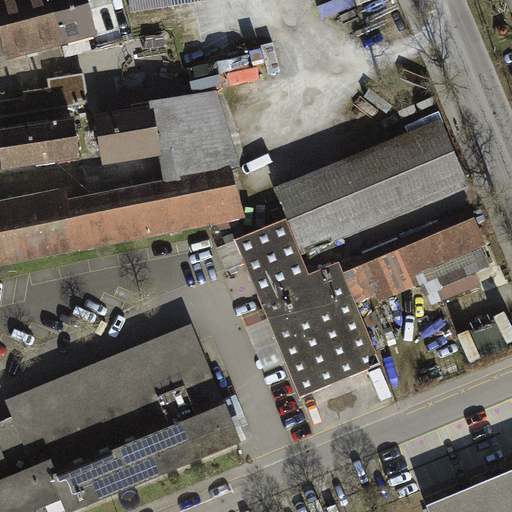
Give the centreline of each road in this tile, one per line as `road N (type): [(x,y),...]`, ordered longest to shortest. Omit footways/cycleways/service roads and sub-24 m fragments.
road 1 (residential): [(207,511),(511,387)]
road 2 (tertiary): [(445,0),(511,160)]
